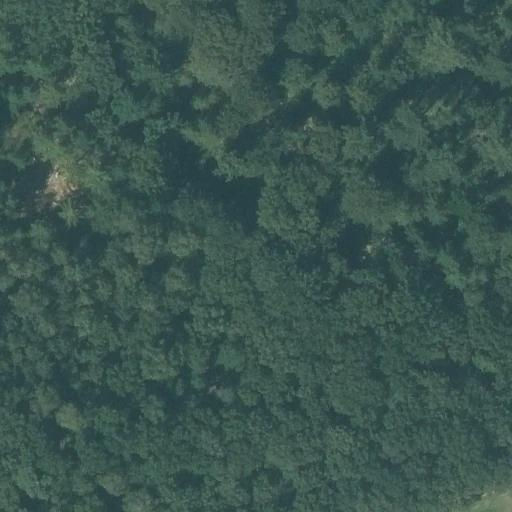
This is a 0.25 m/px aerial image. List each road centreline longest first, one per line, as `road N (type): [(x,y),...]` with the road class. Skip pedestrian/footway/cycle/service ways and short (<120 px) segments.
road 1 (track): [(0,465),(144,417),(305,425),(475,416),(511,387)]
road 2 (track): [(208,0),(279,73),(351,0)]
